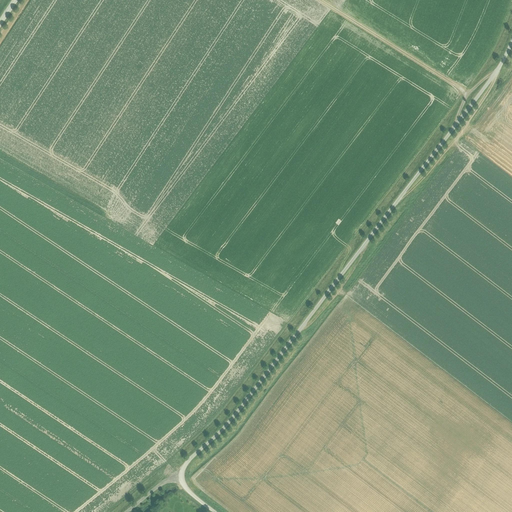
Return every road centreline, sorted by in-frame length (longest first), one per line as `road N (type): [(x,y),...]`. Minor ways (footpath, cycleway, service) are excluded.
road 1 (unclassified): [(214,511),(185,489),(183,466),(231,419),(511,40)]
road 2 (track): [(465,92),(316,0)]
